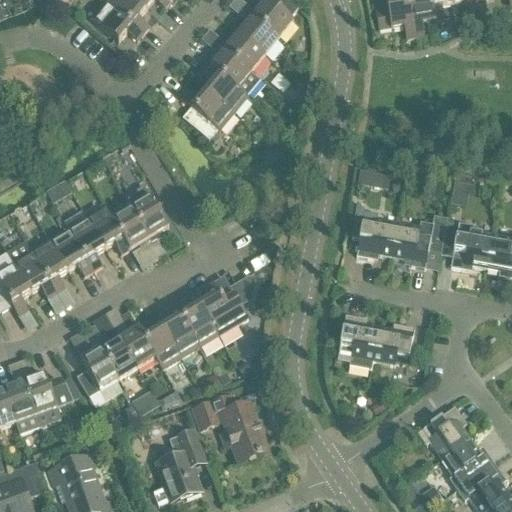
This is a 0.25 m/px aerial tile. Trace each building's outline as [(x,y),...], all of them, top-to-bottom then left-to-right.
[(30,0),(26,2),(30,10),(35,8),(31,0),(30,0)] [(66,14),(70,8),(60,0),(56,5),(66,14)] [(73,0),(60,0),(70,8),(75,2),(73,0)] [(139,25),(138,24),(146,14),(129,0),(111,0),(105,8),(143,39),(148,33),(139,25)] [(129,0),(146,14),(155,3),(166,12),(171,6),(163,0),(129,0)] [(261,0),(266,3),(251,21),(279,43),(293,26),(292,25),(290,23),(297,14),(280,0),(261,0)] [(379,34),(391,32),(391,33),(405,31),(408,44),(416,43),(407,0),(384,0),(387,14),(376,17),(379,34)] [(407,0),(416,43),(423,41),(421,28),(434,25),(429,0),(407,0)] [(429,0),(434,25),(437,25),(442,24),(440,11),(453,8),(451,0),(429,0)] [(451,0),(453,8),(467,6),(469,19),(478,18),(474,0),(451,0)] [(474,0),(478,18),(485,16),(482,3),(496,1),(495,0),(474,0)] [(509,0),(511,11),(511,0),(495,0),(496,1),(499,0),(509,0)] [(244,6),(237,1),(233,6),(229,11),(236,16),(244,6)] [(243,22),(247,17),(251,12),(244,6),(236,16),(243,22)] [(118,48),(128,36),(138,45),(143,39),(105,8),(91,25),(118,48)] [(238,37),(265,60),(279,43),(251,21),(248,25),(238,37)] [(209,34),(205,39),(201,44),(208,50),(216,40),(209,34)] [(265,60),(238,37),(224,54),(252,76),(265,60)] [(223,45),(216,40),(208,50),(215,55),(214,57),(214,61),(216,63),(210,71),(238,93),(248,101),(262,85),(252,76),(224,54),(220,50),(223,45)] [(248,101),(238,93),(210,71),(204,79),(214,87),(207,96),(234,118),(248,101)] [(189,96),(182,105),(191,113),(180,127),(206,149),(218,135),(219,136),(234,118),(207,96),(200,105),(189,96)] [(101,170),(96,176),(100,180),(106,174),(101,170)] [(169,232),(150,201),(144,191),(125,202),(131,213),(150,243),(169,232)] [(377,219),(365,217),(358,208),(352,243),(360,244),(356,261),(371,264),(371,263),(372,259),(392,263),(399,228),(376,224),(377,219)] [(113,224),(106,212),(105,212),(87,223),(105,254),(115,248),(121,260),(130,254),(112,224),(113,224)] [(112,224),(130,254),(150,243),(131,213),(113,224),(112,224)] [(411,271),(425,274),(429,257),(440,259),(447,224),(435,222),(434,229),(421,227),(420,232),(399,228),(392,263),(412,267),(411,270),(411,271)] [(105,254),(87,223),(68,235),(93,276),(102,271),(95,260),(105,254)] [(450,272),(465,275),(466,270),(487,274),(493,239),(472,235),(473,230),(459,228),(450,272)] [(93,276),(68,235),(50,245),(68,276),(77,270),(84,282),(93,276)] [(506,278),(505,282),(511,283),(511,242),(493,239),(487,274),(506,278)] [(157,244),(152,247),(146,250),(151,258),(162,252),(157,244)] [(68,276),(50,245),(31,257),(56,299),(65,293),(58,282),(68,276)] [(6,257),(31,298),(40,293),(47,304),(56,299),(31,257),(25,247),(6,257)] [(155,266),(161,263),(166,259),(162,252),(151,258),(155,266)] [(0,318),(12,311),(18,321),(28,316),(21,304),(31,298),(6,257),(0,261),(0,318)] [(238,329),(249,323),(234,299),(224,305),(213,287),(203,293),(210,305),(201,310),(220,341),(238,329)] [(220,341),(201,310),(191,316),(184,305),(176,310),(200,352),(220,341)] [(164,333),(182,363),(200,352),(176,310),(166,316),(173,327),(164,333)] [(135,327),(128,316),(120,321),(127,332),(135,327)] [(337,365),(350,367),(349,370),(371,375),(373,367),(380,332),(359,328),(360,323),(346,321),(337,365)] [(155,363),(162,375),(163,374),(182,363),(164,333),(154,339),(147,327),(138,332),(156,362),(155,363)] [(88,345),(99,338),(94,330),(83,337),(88,345)] [(415,333),(400,331),(399,335),(380,332),(373,367),(395,371),(397,358),(410,360),(415,333)] [(156,362),(138,332),(120,343),(138,373),(155,363),(156,362)] [(76,382),(89,403),(99,396),(104,404),(114,398),(110,390),(119,385),(98,349),(103,346),(99,338),(88,345),(92,352),(87,355),(90,361),(81,366),(87,376),(76,382)] [(103,346),(98,349),(119,385),(138,373),(120,343),(107,351),(103,346)] [(32,384),(25,365),(17,368),(39,432),(61,424),(59,417),(75,412),(63,380),(47,386),(45,379),(32,384)] [(39,432),(17,368),(8,371),(15,390),(3,394),(15,428),(19,439),(39,432)] [(216,378),(197,389),(204,400),(224,392),(216,378)] [(0,433),(15,428),(3,394),(0,395),(0,433)] [(151,395),(132,407),(141,421),(160,410),(157,405),(151,395)] [(181,407),(174,395),(157,405),(160,410),(162,414),(181,407)] [(265,449),(250,408),(235,414),(231,401),(204,410),(193,415),(200,435),(212,431),(223,427),(227,439),(220,441),(225,455),(235,451),(239,462),(236,463),(238,468),(260,460),(261,462),(271,458),(267,449),(265,449)] [(455,412),(417,439),(425,450),(429,447),(441,464),(471,444),(459,427),(462,425),(463,424),(455,412)] [(165,491),(153,496),(158,511),(170,506),(170,507),(201,496),(192,471),(205,466),(194,436),(169,445),(175,462),(156,469),(165,491)] [(486,459),(482,461),(471,444),(441,464),(453,482),(449,484),(457,495),(494,470),(486,458),(486,459)] [(111,511),(109,506),(104,507),(87,461),(55,473),(61,488),(61,489),(64,488),(70,503),(67,504),(69,511),(111,511)] [(30,511),(27,503),(46,496),(36,467),(3,479),(8,490),(0,492),(0,511),(30,511)] [(501,481),(502,480),(494,470),(457,495),(465,506),(469,503),(474,511),(492,511),(510,500),(498,483),(501,481)] [(409,487),(398,495),(409,511),(432,511),(443,504),(433,490),(418,500),(409,487)] [(511,511),(511,503),(510,500),(492,511),(511,511)]
